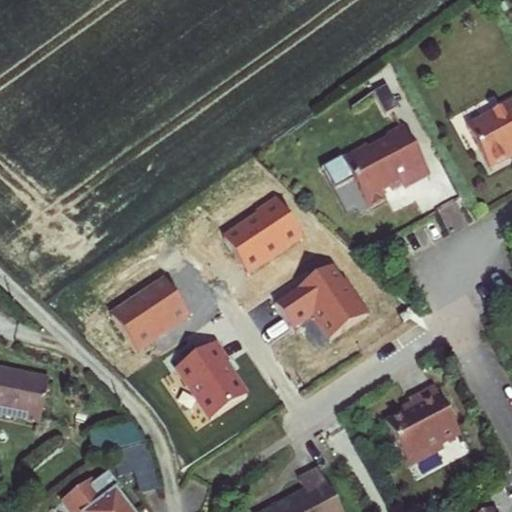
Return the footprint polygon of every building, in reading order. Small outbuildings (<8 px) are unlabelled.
[(511,100),(461,128),(483,169),(504,158),(502,156),(510,152),(511,150),(511,100)] [(402,192),(427,179),(402,130),(383,140),(386,144),(367,154),(365,149),(339,163),(338,160),(321,169),(332,191),(350,182),(365,212),(383,202),(378,193),(382,191),(387,189),(389,193),(400,188),(402,192)] [(222,239),(248,278),(304,241),(276,199),(256,212),(258,215),(222,239)] [(312,320),(328,344),(370,317),(337,266),(274,307),(291,334),(312,320)] [(400,288),(410,283),(403,270),(394,275),(400,288)] [(108,317),(136,358),(190,321),(162,280),(108,317)] [(214,347),(173,374),(208,425),(248,398),(214,347)] [(8,374),(0,372),(0,418),(40,427),(49,383),(8,374)] [(464,438),(438,390),(414,402),(419,411),(411,415),(390,426),(414,471),(446,454),(444,449),(464,438)] [(143,479),(143,458),(127,457),(127,478),(143,479)] [(143,458),(143,479),(143,502),(163,504),(164,459),(143,458)] [(345,511),(323,472),(304,482),(310,494),(302,498),(276,511),(345,511)] [(128,511),(117,500),(121,495),(107,479),(94,492),(91,488),(65,511),(128,511)]
